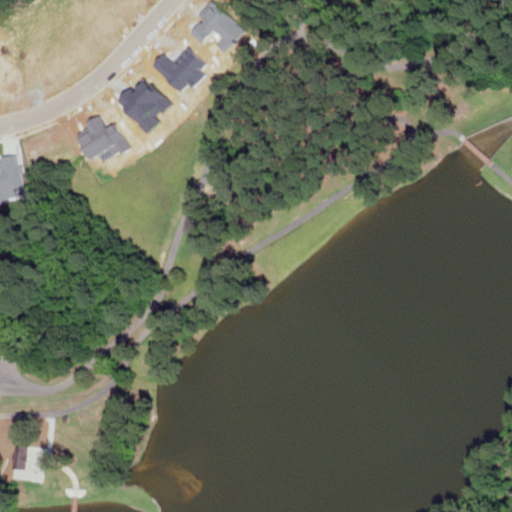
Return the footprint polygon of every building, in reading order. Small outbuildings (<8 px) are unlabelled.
[(193,32),(206,43),(216,32),(231,45),(248,27),(218,0),(212,0),(205,9),(210,14),(193,32)] [(234,0),(248,13),(261,0),(234,0)] [(158,65),(185,88),(191,81),(196,86),(207,72),(204,70),(208,65),(187,47),(175,61),(167,54),(158,65)] [(152,132),(163,121),(159,117),(174,102),(151,77),(147,81),(143,77),(120,99),(152,132)] [(81,133),(94,156),(101,152),(105,161),(132,145),(118,119),(108,125),(101,114),(89,121),(92,127),(81,133)] [(0,163),(0,199),(26,196),(19,154),(6,156),(7,162),(0,163)] [(17,444),(14,466),(26,467),(29,446),(17,444)]
